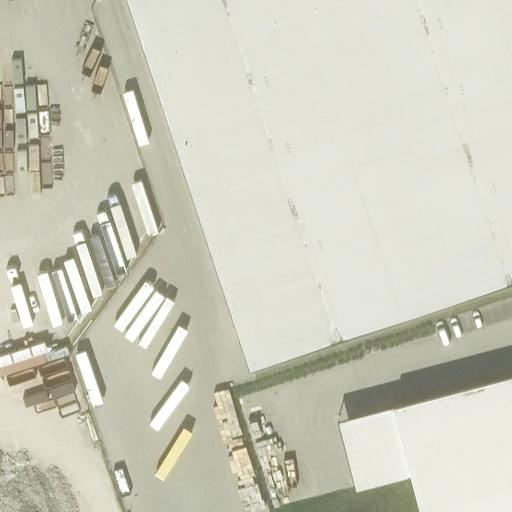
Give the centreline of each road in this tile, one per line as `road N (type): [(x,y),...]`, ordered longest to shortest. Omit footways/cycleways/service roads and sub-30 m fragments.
road 1 (unknown): [(118,0),(197,287)]
road 2 (unknown): [(197,287),(252,511)]
road 3 (unknown): [(136,511),(107,406),(127,349),(162,311)]
